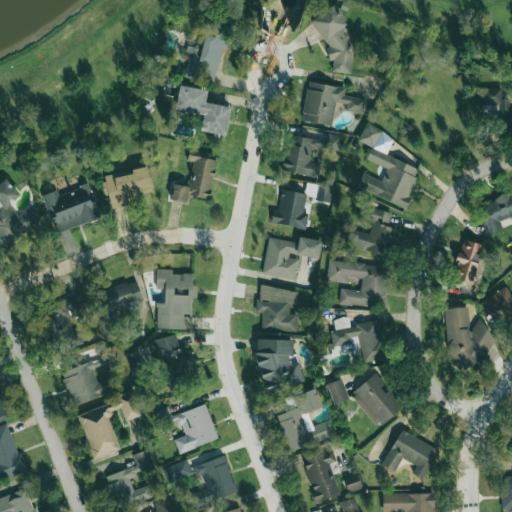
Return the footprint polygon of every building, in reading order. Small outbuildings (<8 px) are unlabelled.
[(351,73),(352,53),(347,45),(348,39),(344,34),(345,19),(339,12),(338,12),(333,4),(309,21),(324,42),(334,43),(328,47),(327,56),(332,62),(331,72),(351,73)] [(184,76),(207,82),(217,37),(204,34),(201,49),(187,46),(184,57),(188,58),(184,76)] [(364,99),(344,95),(345,87),(307,82),(301,121),(331,126),(335,102),(346,104),(345,111),(362,113),(364,99)] [(225,135),(230,106),(205,102),(207,89),(178,85),(175,109),(203,114),(200,131),(225,135)] [(511,127),(511,108),(510,109),(510,98),(501,98),(501,88),(481,88),(481,112),(500,112),(501,128),(511,127)] [(373,149),(381,129),(365,123),(358,141),(371,146),(366,160),(386,168),(381,180),(362,173),(356,187),(404,207),(420,168),(373,149)] [(288,135),(283,171),(319,177),(321,163),(309,161),(312,146),(340,151),(342,135),(328,133),(326,140),(288,135)] [(216,160),(209,159),(210,153),(189,150),(187,160),(192,161),(188,186),(172,183),(170,200),(186,202),(187,195),(210,198),(216,160)] [(152,191),(147,166),(131,169),(131,174),(114,177),(113,174),(101,176),(105,195),(107,195),(110,209),(126,206),(124,196),(152,191)] [(41,220),(30,206),(18,216),(8,204),(19,196),(6,179),(0,183),(0,244),(3,249),(41,220)] [(329,203),(332,187),(318,184),(315,199),(329,203)] [(99,219),(88,185),(58,194),(57,190),(43,195),(54,233),(99,219)] [(306,193),(281,189),(278,210),(272,209),(271,223),(306,228),(307,213),(303,213),(306,193)] [(511,193),(511,194),(479,205),(479,215),(486,234),(488,234),(500,230),(500,220),(511,215),(511,193)] [(391,212),(372,208),(366,233),(351,229),(348,245),(390,255),(397,229),(388,226),(391,212)] [(262,274),(295,280),(298,259),(288,258),(289,253),(319,258),(322,240),(298,237),(297,242),(267,237),(262,274)] [(483,245),(462,239),(452,279),(473,284),(483,245)] [(387,265),(328,261),(326,280),(347,282),(347,277),(361,278),(360,290),(340,288),(339,303),(384,307),(387,265)] [(191,329),(192,298),(196,298),(197,285),(192,285),(192,274),(172,273),(172,269),(156,269),(156,289),(164,289),(164,303),(157,303),(156,328),(191,329)] [(103,291),(111,312),(143,300),(135,279),(103,291)] [(298,291),(260,285),(255,312),(263,313),(260,327),(295,333),(298,314),(288,313),(290,304),(296,304),(298,291)] [(511,296),(506,286),(478,303),(488,318),(499,311),(507,323),(511,319),(511,296)] [(84,313),(81,298),(40,307),(46,339),(66,335),(68,347),(81,344),(78,330),(72,331),(69,317),(84,313)] [(445,308),(450,361),(497,356),(495,334),(482,335),(482,329),(470,330),(467,306),(445,308)] [(383,359),(376,320),(350,325),(348,316),(333,319),(335,330),(330,331),(333,348),(359,342),(363,363),(383,359)] [(150,339),(154,364),(164,363),(169,392),(178,390),(175,377),(193,374),(188,346),(178,348),(176,335),(150,339)] [(292,340),(256,338),(256,358),(265,392),(304,382),(298,362),(290,364),(289,356),(292,355),(292,340)] [(73,405),(109,392),(105,380),(97,382),(93,369),(113,363),(109,351),(101,353),(102,357),(62,371),(73,405)] [(379,427),(402,406),(383,385),(385,383),(375,372),(350,395),(379,427)] [(348,400),(342,379),(327,383),(332,403),(348,400)] [(335,436),(329,420),(312,426),(307,412),(321,407),(315,388),(291,396),(295,409),(276,415),(289,452),(335,436)] [(0,422),(9,419),(0,394),(0,422)] [(77,412),(93,459),(119,450),(107,414),(121,410),(125,421),(140,416),(132,394),(77,412)] [(179,453),(218,438),(204,403),(172,416),(177,426),(182,424),(186,434),(173,439),(179,453)] [(0,480),(25,472),(9,424),(0,426),(0,480)] [(438,449),(400,429),(381,465),(394,471),(401,457),(416,465),(412,473),(423,478),(438,449)] [(152,498),(148,485),(133,490),(128,476),(152,469),(146,450),(132,454),(136,466),(105,475),(116,509),(152,498)] [(340,495),(334,475),(331,475),(328,464),(336,462),(333,451),(302,459),(315,502),(340,495)] [(236,492),(223,455),(190,467),(187,459),(161,468),(167,484),(200,472),(206,488),(190,494),(195,507),(236,492)] [(344,478),(348,492),(361,488),(356,474),(344,478)] [(511,511),(511,475),(501,476),(501,511),(511,511)] [(0,497),(0,511),(47,511),(46,510),(41,511),(34,511),(26,488),(0,497)] [(382,511),(433,511),(434,493),(383,492),(382,511)] [(357,511),(356,498),(340,500),(342,511),(357,511)] [(154,507),(155,507),(149,511),(175,511),(164,499),(154,507)]
